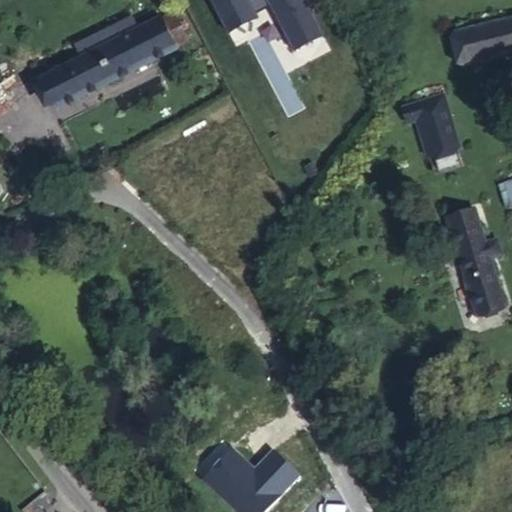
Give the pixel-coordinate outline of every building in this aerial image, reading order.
[(161,18),(139,30),(135,21),(80,49),(84,59),(40,82),(54,110),(99,87),(190,42),(183,29),(169,35),(161,18)] [(511,53),(511,39),(508,21),(460,33),(467,65),(511,53)] [(292,96),(334,83),(315,24),(274,37),(292,96)] [(430,157),(460,147),(445,95),(404,109),(409,125),(418,122),(430,157)] [(511,179),(498,183),(504,206),(511,203),(511,179)] [(448,218),(453,234),(480,226),(474,209),(448,218)] [(480,226),(453,234),(477,314),(505,305),(480,226)]
